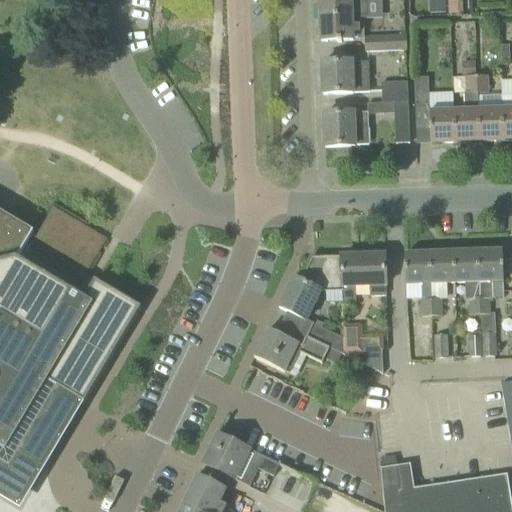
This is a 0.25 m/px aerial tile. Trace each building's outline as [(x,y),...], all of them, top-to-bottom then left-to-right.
[(454,0),(430,0),(430,10),(455,9),(454,0)] [(360,42),(359,17),(369,16),(368,1),(319,3),(320,43),(353,42),(360,42)] [(405,53),(404,37),(365,39),(366,55),(405,53)] [(350,64),(321,65),(323,97),(369,94),(368,64),(350,65),(350,64)] [(487,78),(476,79),(476,95),(488,95),(487,78)] [(477,111),(476,95),(476,79),(464,79),(464,95),(463,95),(464,112),(453,112),(455,145),(479,144),(478,111),(477,111)] [(415,109),(428,109),(429,109),(428,80),(414,80),(415,109)] [(407,84),(381,85),(382,106),(393,105),(408,105),(407,84)] [(511,98),(511,99),(511,109),(502,110),(503,143),(511,142),(511,98)] [(395,146),(409,145),(408,105),(393,105),(395,146)] [(479,144),(503,143),(502,110),(478,111),(479,144)] [(429,113),(430,146),(455,145),(453,112),(429,113)] [(368,115),(323,116),(325,150),(354,149),(354,147),(369,147),(368,115)] [(86,229),(53,209),(31,246),(28,251),(82,283),(85,278),(103,247),(84,236),(87,230),(86,229)] [(0,451),(6,454),(48,384),(84,405),(141,310),(94,282),(83,301),(16,261),(27,243),(0,226),(0,451)] [(502,253),(478,254),(480,318),(491,317),(490,302),(492,302),(491,285),(502,284),(502,253)] [(386,298),(385,257),(382,257),(382,254),(368,254),(368,258),(340,259),(341,293),(342,307),(355,307),(354,289),(369,288),(369,299),(386,298)] [(480,318),(478,254),(453,255),(454,286),(464,285),(465,303),(468,303),(468,318),(480,318)] [(406,287),(430,286),(429,255),(404,256),(406,287)] [(453,255),(429,255),(430,286),(454,286),(453,255)] [(293,280),(278,310),(305,323),(319,294),(341,293),(340,259),(312,260),(300,283),(293,280)] [(430,319),(430,302),(420,302),(421,320),(430,319)] [(430,302),(430,319),(440,319),(440,302),(430,302)] [(334,337),(313,325),(306,339),(328,350),(344,357),(344,341),(335,336),(334,337)] [(344,357),(382,376),(381,340),(361,340),(361,329),(343,330),(344,341),(344,357)] [(268,331),(254,360),(284,375),(295,353),(320,365),(328,350),(306,339),(302,348),(268,331)] [(481,336),(483,358),(495,358),(494,335),(481,336)] [(469,359),(481,359),(480,336),(467,337),(469,359)] [(435,361),(447,360),(446,338),(434,338),(435,361)] [(265,377),(258,394),(289,406),(296,389),(265,377)] [(511,383),(501,385),(503,398),(511,396),(511,383)] [(511,396),(503,398),(505,409),(511,408),(511,396)] [(280,466),(217,436),(202,466),(249,489),(258,471),(274,479),(280,466)] [(511,511),(511,503),(510,504),(507,476),(400,492),(397,468),(380,471),(384,511),(511,511)] [(195,511),(229,511),(226,510),(227,508),(220,504),(226,492),(197,477),(183,506),(195,511)]
